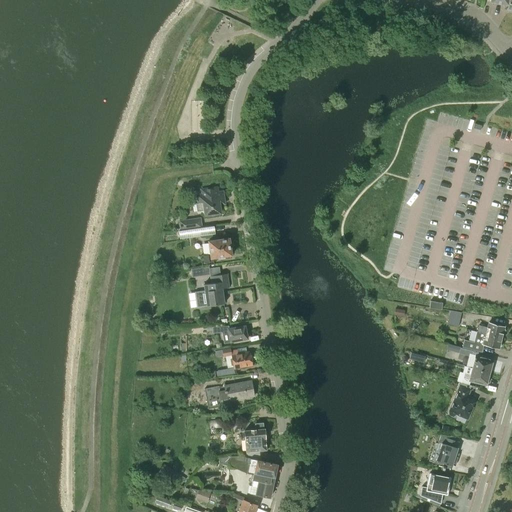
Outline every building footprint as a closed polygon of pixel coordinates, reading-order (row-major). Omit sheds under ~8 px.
[(214,216),(215,214),(219,213),(220,212),(219,204),(221,204),(221,203),(221,199),(224,199),(223,192),(197,195),(198,201),(199,202),(203,202),(205,214),(206,215),(209,215),(211,216),(214,216)] [(179,222),(181,232),(203,228),(202,219),(179,222)] [(215,228),(179,233),(180,240),(208,236),(208,234),(216,233),(215,228)] [(208,241),(210,256),(204,256),(205,264),(210,264),(210,263),(214,262),(213,258),(232,255),(229,238),(208,241)] [(227,274),(210,276),(211,283),(204,284),(205,291),(195,292),(197,307),(224,303),(222,289),(229,288),(227,274)] [(441,309),(442,303),(430,301),(429,307),(441,309)] [(457,328),(460,315),(450,312),(446,325),(457,328)] [(489,321),(487,327),(478,325),(477,332),(502,337),(503,332),(504,330),(503,329),(504,325),(489,321)] [(212,327),(212,333),(222,332),(224,343),(247,339),(245,325),(229,328),(228,326),(212,327)] [(500,343),(502,337),(477,332),(475,339),(480,341),(481,339),(484,339),(483,345),(498,349),(499,347),(501,345),(500,343)] [(230,348),(222,350),(214,351),(215,357),(223,356),(223,357),(231,355),(233,369),(252,365),(250,352),(238,354),(238,349),(231,351),(230,348)] [(492,360),(477,356),(478,352),(460,348),(459,352),(470,355),(467,366),(489,371),(492,360)] [(413,360),(423,363),(424,356),(415,353),(413,360)] [(467,366),(467,367),(464,366),(462,373),(459,372),(456,381),(469,385),(470,380),(486,385),(487,379),(489,371),(467,366)] [(233,375),(232,369),(217,372),(218,378),(233,375)] [(230,400),(254,396),(251,381),(224,386),(224,390),(220,391),(219,386),(204,389),(208,409),(222,406),(222,404),(230,403),(230,400)] [(473,406),(475,400),(466,397),(469,389),(470,386),(458,382),(456,387),(459,388),(449,411),(450,414),(453,416),(456,414),(467,419),(472,406),(473,406)] [(264,429),(263,429),(262,423),(255,424),(255,426),(244,427),(246,451),(266,450),(265,439),(264,429)] [(457,448),(458,442),(454,440),(455,436),(446,435),(441,434),(441,436),(438,435),(437,438),(439,439),(439,442),(442,443),(436,460),(451,466),(452,465),(455,466),(459,453),(456,452),(457,449),(457,448)] [(253,473),(274,477),(277,464),(257,460),(256,460),(253,473)] [(183,476),(164,464),(158,473),(166,478),(168,475),(179,482),(183,476)] [(274,477),(253,473),(249,493),(255,494),(270,497),(274,477)] [(442,494),(447,495),(451,478),(429,473),(426,487),(421,486),(419,495),(440,504),(442,494)] [(162,489),(165,480),(157,478),(155,487),(162,489)] [(207,501),(211,491),(202,491),(199,490),(198,491),(196,497),(207,501)] [(232,491),(230,496),(241,500),(242,495),(232,491)] [(168,506),(170,499),(157,495),(154,502),(168,506)] [(179,511),(182,504),(172,500),(169,506),(179,511)] [(243,500),(238,511),(254,511),(257,505),(243,500)]
